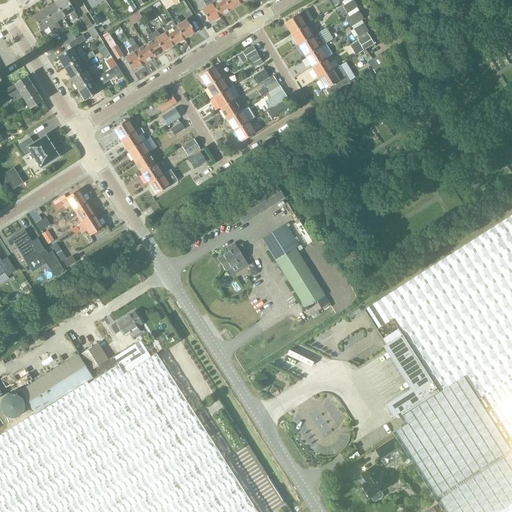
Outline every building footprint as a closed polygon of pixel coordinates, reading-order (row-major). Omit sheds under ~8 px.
[(58,0),(54,3),(63,18),(69,14),(73,20),(77,18),(66,0),(58,0)] [(130,13),(135,10),(128,0),(123,0),(122,1),(130,13)] [(221,17),(210,0),(202,0),(207,7),(202,11),(210,24),(221,17)] [(231,11),(224,0),(219,0),(218,1),(216,0),(210,0),(221,17),(231,11)] [(224,0),(231,11),(241,4),(238,0),(224,0)] [(352,0),(351,0),(342,6),(346,13),(357,7),(352,0)] [(56,22),(63,18),(54,3),(42,10),(56,31),(60,28),(56,22)] [(311,20),(308,14),(304,9),(283,22),(290,34),(304,25),(311,20)] [(52,33),(56,31),(42,10),(32,17),(41,31),(48,27),(52,33)] [(350,26),(363,18),(358,11),(345,18),(350,26)] [(137,12),(128,19),(132,25),(141,18),(137,12)] [(96,26),(103,22),(97,13),(91,17),(96,26)] [(87,29),(91,26),(92,26),(85,15),(80,18),(87,29)] [(173,21),(185,39),(195,33),(187,20),(182,23),(177,18),(173,21)] [(174,46),(185,39),(173,21),(163,27),(166,33),(174,46)] [(355,39),(358,37),(368,31),(363,23),(350,31),(355,39)] [(297,44),(311,36),(304,25),(290,34),(297,44)] [(174,46),(166,33),(161,36),(156,31),(152,34),(164,52),(174,46)] [(317,32),(311,36),(297,44),(304,56),(318,47),(318,48),(324,44),(317,32)] [(154,59),(164,52),(152,34),(148,36),(151,43),(145,46),(154,59)] [(74,47),(85,40),(82,35),(71,42),(74,47)] [(362,49),(373,43),(368,35),(358,41),(362,49)] [(50,47),(53,52),(65,45),(62,40),(50,47)] [(57,58),(64,69),(81,58),(74,47),(71,42),(68,44),(71,49),(57,58)] [(154,59),(145,46),(140,49),(136,44),(132,47),(143,65),(154,59)] [(117,60),(123,55),(117,45),(110,50),(117,60)] [(133,72),(143,65),(132,47),(128,49),(130,55),(125,59),(133,72)] [(238,66),(242,64),(247,61),(246,60),(256,53),(252,47),(236,56),(238,60),(237,65),(238,66)] [(325,59),(325,58),(318,48),(318,47),(304,56),(311,67),(325,59)] [(386,69),(380,54),(372,59),(376,66),(372,69),(376,75),(386,69)] [(88,60),(88,59),(85,55),(64,69),(71,79),(85,70),(81,64),(88,60)] [(249,60),(253,68),(262,62),(257,55),(249,60)] [(332,70),(332,69),(328,63),(333,59),(330,55),(325,58),(325,59),(311,67),(318,78),(332,70)] [(206,86),(224,75),(217,64),(212,67),(199,75),(206,86)] [(332,70),(318,78),(328,94),(348,82),(337,65),(332,69),(332,70)] [(102,75),(77,90),(84,101),(99,92),(95,85),(100,82),(102,85),(116,76),(118,80),(124,77),(117,66),(111,69),(102,74),(102,75)] [(85,70),(71,79),(77,90),(99,77),(96,72),(89,77),(85,70)] [(253,77),(258,83),(268,77),(264,70),(253,77)] [(226,89),(231,86),(224,75),(206,86),(213,97),(226,89)] [(14,85),(20,93),(29,109),(41,102),(25,77),(14,84),(14,85)] [(264,87),(268,93),(279,86),(275,80),(264,87)] [(14,85),(10,87),(0,92),(0,103),(20,93),(14,85)] [(233,100),(226,89),(213,97),(220,108),(233,100)] [(282,90),(262,103),(266,110),(287,98),(282,90)] [(168,100),(158,107),(161,112),(172,105),(168,100)] [(227,119),(240,111),(233,100),(220,108),(227,119)] [(271,119),(288,108),(284,101),(266,112),(271,119)] [(161,129),(166,125),(180,117),(174,108),(161,117),(164,123),(159,126),(161,129)] [(234,131),(247,122),(240,111),(227,119),(234,131)] [(120,141),(134,132),(126,121),(113,129),(120,141)] [(174,135),(184,129),(180,122),(170,129),(174,135)] [(247,122),(234,131),(241,141),(254,133),(247,122)] [(140,142),(137,137),(143,133),(140,128),(134,132),(120,141),(127,151),(140,142)] [(29,138),(19,144),(25,155),(30,151),(40,167),(57,156),(44,136),(32,144),(29,138)] [(192,140),(181,148),(186,156),(198,148),(192,140)] [(134,162),(147,153),(140,142),(127,151),(134,162)] [(141,173),(154,164),(147,153),(134,162),(141,173)] [(206,163),(199,153),(187,161),(194,171),(206,163)] [(147,183),(161,175),(158,170),(163,166),(160,161),(154,164),(141,173),(147,183)] [(161,175),(147,183),(155,195),(177,181),(170,170),(161,175)] [(14,187),(7,177),(2,180),(9,191),(14,187)] [(284,198),(275,184),(234,211),(243,224),(284,198)] [(73,211),(86,203),(78,190),(60,202),(63,206),(64,206),(66,208),(70,206),(73,211)] [(485,194),(479,198),(483,206),(490,202),(485,194)] [(57,210),(63,206),(60,202),(54,206),(57,210)] [(81,223),(94,215),(86,203),(73,211),(62,218),(65,223),(76,216),(81,223)] [(35,209),(29,212),(33,219),(39,216),(35,209)] [(89,236),(101,228),(94,215),(81,223),(69,230),(73,235),(79,231),(81,234),(86,231),(89,236)] [(511,511),(511,215),(381,300),(365,310),(377,329),(393,319),(439,391),(399,417),(404,425),(394,431),(417,466),(438,499),(445,511),(511,511)] [(29,225),(25,227),(30,236),(34,234),(29,225)] [(323,296),(294,250),(298,247),(284,226),(281,228),(280,228),(261,240),(303,308),(323,296)] [(45,251),(37,239),(31,243),(28,237),(23,231),(11,239),(25,259),(28,264),(41,255),(55,276),(64,270),(52,252),(48,255),(46,251),(45,251)] [(62,253),(58,247),(56,243),(50,247),(57,256),(62,253)] [(241,245),(237,248),(234,243),(226,248),(229,252),(217,260),(224,271),(244,259),(240,254),(245,251),(241,245)] [(7,277),(15,271),(7,259),(1,263),(0,260),(0,275),(4,272),(7,277)] [(276,294),(281,291),(277,284),(272,287),(276,294)] [(323,310),(330,306),(328,301),(320,305),(323,310)] [(346,312),(348,317),(361,312),(359,307),(346,312)] [(123,337),(142,325),(134,313),(115,325),(116,325),(111,329),(115,335),(120,332),(123,337)] [(290,320),(284,322),(286,328),(292,326),(290,320)] [(44,333),(38,336),(41,341),(47,337),(44,333)] [(256,511),(156,354),(150,357),(140,341),(114,357),(113,356),(107,360),(97,344),(78,356),(77,355),(20,391),(34,414),(0,435),(0,511),(256,511)] [(19,389),(32,381),(28,375),(15,383),(19,389)] [(15,394),(11,394),(8,394),(4,396),(1,399),(0,401),(0,410),(0,411),(2,414),(5,417),(9,418),(13,418),(17,417),(20,414),(22,411),(23,408),(23,403),(21,399),(18,396),(15,394)] [(394,439),(375,451),(382,460),(400,448),(394,439)] [(372,468),(361,475),(365,481),(366,480),(367,482),(362,486),(370,499),(371,498),(373,501),(375,501),(382,497),(382,495),(381,492),(391,486),(392,482),(386,474),(382,473),(377,476),(372,468)]
